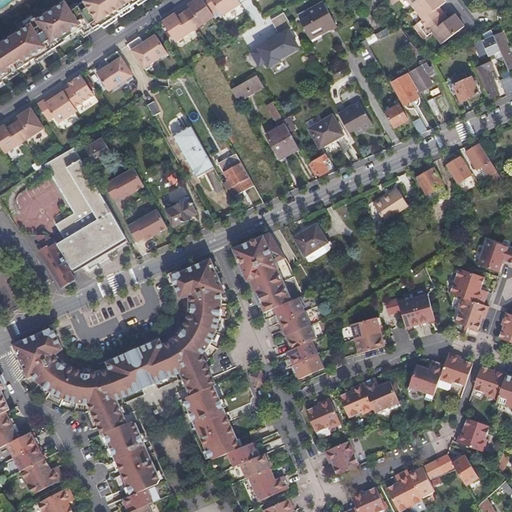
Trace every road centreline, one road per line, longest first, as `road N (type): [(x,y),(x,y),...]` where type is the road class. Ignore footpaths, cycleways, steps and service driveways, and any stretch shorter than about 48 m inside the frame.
road 1 (residential): [(511,109),(219,237)]
road 2 (residential): [(219,237),(0,337)]
road 3 (residential): [(332,493),(439,447),(455,432),(484,350)]
road 4 (residential): [(176,0),(0,114)]
road 5 (residential): [(484,350),(423,343),(289,400)]
road 6 (residential): [(0,344),(25,400),(61,430),(95,511)]
road 7 (residential): [(289,400),(219,237)]
